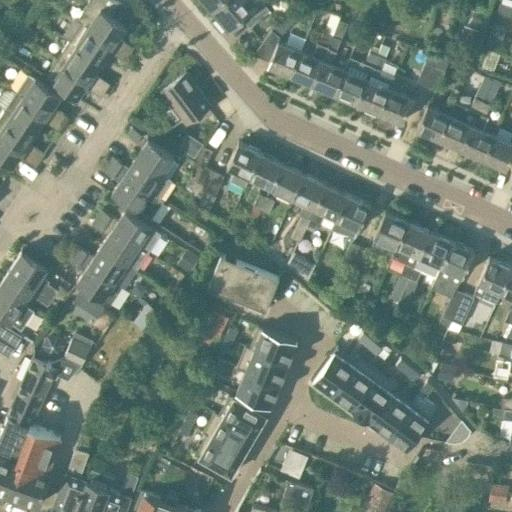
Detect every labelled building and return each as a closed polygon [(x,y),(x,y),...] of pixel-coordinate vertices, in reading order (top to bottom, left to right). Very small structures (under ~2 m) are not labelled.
[(81,20),(80,21),(114,43),(120,47),(129,53),(134,46),(119,36),(126,25),(118,20),(128,5),(119,0),(88,0),(77,18),(81,20)] [(207,0),(215,8),(224,0),(207,0)] [(257,4),(254,0),(224,0),(215,8),(232,28),(244,17),(253,26),(267,13),(258,3),(257,4)] [(510,13),(511,8),(511,4),(501,1),(498,9),(510,13)] [(280,35),(295,18),(285,11),(271,27),(280,35)] [(348,21),(340,18),(333,34),(341,38),(348,21)] [(103,60),(110,49),(114,43),(80,21),(69,39),(103,60)] [(491,31),(503,36),(506,27),(493,23),(491,31)] [(28,24),(23,31),(32,38),(37,31),(28,24)] [(464,24),(458,44),(473,48),(479,29),(464,24)] [(300,49),(305,37),(290,30),(285,42),(278,39),(268,62),(291,72),(301,49),(300,49)] [(291,72),(314,81),(323,58),(328,46),(333,34),(325,31),(321,41),(318,40),(312,53),(301,49),(291,72)] [(503,36),(491,31),(488,40),(500,44),(503,36)] [(336,49),(341,38),(333,34),(328,46),(336,49)] [(58,57),(91,78),(96,71),(103,60),(69,39),(58,57)] [(382,42),(377,53),(386,56),(390,45),(382,42)] [(120,47),(116,53),(125,59),(129,53),(120,47)] [(350,55),(345,68),(336,91),(358,100),(367,77),(373,64),(377,53),(370,50),(365,61),(350,55)] [(377,53),(373,64),(367,77),(358,100),(379,109),(389,86),(395,73),(381,68),(386,56),(377,53)] [(97,82),(91,78),(58,57),(46,76),(79,97),(86,85),(102,95),(106,88),(97,82)] [(331,62),(323,58),(314,81),(336,91),(345,68),(331,62)] [(436,64),(426,60),(417,80),(428,84),(436,64)] [(436,64),(428,84),(437,88),(445,69),(436,64)] [(29,71),(16,89),(49,111),(61,92),(29,71)] [(186,71),(163,88),(187,121),(210,104),(186,71)] [(97,82),(106,88),(111,81),(101,75),(97,82)] [(481,84),(476,96),(483,99),(488,87),(481,84)] [(402,119),(412,96),(389,86),(379,109),(402,119)] [(488,87),(483,99),(491,103),(497,90),(489,86),(489,87),(488,87)] [(16,90),(4,107),(37,129),(49,111),(16,89),(16,90)] [(462,146),(483,99),(476,96),(471,107),(456,100),(450,112),(451,113),(440,136),(462,146)] [(484,156),(495,133),(483,127),(488,115),(486,114),(491,103),(483,99),(462,146),(484,156)] [(440,136),(451,113),(450,112),(427,102),(417,126),(440,136)] [(4,107),(0,113),(0,130),(25,147),(25,146),(30,140),(37,129),(4,107)] [(60,108),(56,115),(65,121),(69,115),(60,108)] [(65,121),(56,115),(55,116),(51,122),(60,128),(65,121)] [(138,139),(139,140),(144,131),(135,125),(129,133),(138,139)] [(0,130),(0,156),(13,165),(20,154),(36,164),(41,157),(32,151),(25,147),(0,130)] [(507,166),(511,154),(511,140),(495,133),(484,156),(507,166)] [(203,143),(189,135),(180,149),(194,158),(203,143)] [(141,155),(166,172),(171,174),(179,162),(174,159),(178,153),(152,137),(147,145),(141,155)] [(239,140),(227,164),(235,168),(231,178),(246,185),(251,175),(262,151),(239,140)] [(32,151),(41,157),(45,151),(36,144),(32,151)] [(205,165),(213,149),(204,144),(188,176),(198,181),(205,165)] [(262,151),(251,175),(272,186),(284,161),(262,151)] [(125,161),(116,155),(110,163),(120,168),(125,161)] [(128,174),(161,194),(172,178),(169,177),(171,174),(166,172),(141,155),(133,166),(128,174)] [(284,161),(272,186),(294,196),(305,171),(284,161)] [(110,163),(105,171),(114,177),(120,168),(110,163)] [(195,194),(202,197),(206,189),(215,170),(205,165),(198,181),(188,176),(181,191),(193,200),(195,194)] [(206,189),(215,194),(225,174),(215,170),(206,189)] [(302,214),(291,236),(300,240),(306,226),(311,217),(317,205),(328,182),(305,171),(294,196),(304,201),(299,213),(302,214)] [(128,174),(116,192),(152,215),(163,199),(159,197),(161,194),(128,174)] [(311,217),(306,226),(314,230),(319,219),(321,221),(333,226),(349,192),(328,182),(317,205),(311,217)] [(259,192),(254,203),(255,204),(262,207),(267,195),(259,192)] [(333,226),(332,227),(346,232),(345,244),(348,245),(351,239),(357,234),(371,203),(349,192),(333,226)] [(267,195),(262,207),(270,211),(275,199),(267,195)] [(255,204),(252,211),(259,214),(262,207),(255,204)] [(102,207),(98,212),(118,226),(142,242),(150,248),(162,231),(154,225),(154,224),(130,208),(121,221),(102,207)] [(374,238),(371,245),(393,255),(399,242),(409,219),(387,209),(376,232),(374,237),(374,238)] [(102,229),(103,228),(111,235),(105,244),(130,260),(138,266),(150,248),(142,242),(118,226),(98,212),(92,222),(102,229)] [(406,263),(391,296),(399,300),(404,290),(410,277),(421,252),(431,228),(409,219),(399,242),(393,255),(392,256),(406,263)] [(421,252),(410,277),(417,280),(422,268),(436,274),(437,275),(443,262),(454,239),(431,228),(421,252)] [(209,230),(205,236),(210,239),(214,233),(209,230)] [(348,245),(342,259),(352,264),(361,244),(351,239),(348,245)] [(437,275),(432,285),(451,294),(443,314),(453,319),(466,291),(456,286),(465,272),(476,248),(454,239),(443,262),(437,275)] [(138,266),(130,260),(105,244),(97,256),(78,243),(74,248),(93,261),(124,282),(126,284),(138,266)] [(361,244),(352,264),(361,267),(370,248),(361,244)] [(25,247),(13,266),(38,283),(44,287),(55,294),(58,288),(48,281),(50,279),(43,274),(50,264),(25,247)] [(187,247),(177,262),(190,271),(200,256),(187,247)] [(79,264),(88,270),(80,281),(111,302),(124,282),(93,261),(74,248),(68,257),(78,265),(79,264)] [(295,251),(289,261),(299,267),(305,257),(295,251)] [(224,254),(211,284),(257,303),(253,312),(265,316),(273,296),(281,277),(224,254)] [(480,279),(474,291),(497,301),(503,289),(511,267),(511,264),(490,255),(480,279)] [(38,283),(13,266),(0,285),(25,301),(38,283)] [(511,267),(503,289),(511,293),(511,267)] [(0,285),(0,284),(0,311),(23,327),(35,309),(25,302),(25,301),(0,285)] [(48,303),(55,294),(44,287),(38,296),(48,303)] [(70,307),(98,320),(107,302),(79,288),(70,307)] [(404,290),(399,300),(407,303),(411,293),(404,290)] [(466,291),(453,319),(462,323),(475,295),(466,291)] [(152,333),(167,313),(154,304),(139,324),(152,333)] [(0,348),(10,355),(23,334),(0,319),(0,348)] [(259,323),(250,344),(289,360),(297,339),(259,323)] [(231,324),(226,335),(233,338),(238,327),(231,324)] [(159,365),(174,341),(156,330),(141,354),(159,365)] [(364,330),(358,336),(368,343),(373,337),(364,330)] [(226,335),(220,346),(228,349),(233,338),(226,335)] [(82,364),(91,344),(73,336),(63,356),(82,364)] [(373,337),(368,343),(377,351),(382,345),(373,337)] [(511,342),(502,340),(499,354),(511,356),(511,359),(511,358),(511,342)] [(246,342),(236,366),(245,369),(279,383),(289,360),(250,344),(246,342)] [(338,344),(313,378),(332,391),(356,357),(338,344)] [(356,357),(332,391),(351,405),(378,367),(359,353),(356,357)] [(31,424),(32,422),(57,365),(34,355),(8,415),(31,424)] [(401,356),(396,362),(405,370),(411,363),(401,356)] [(220,357),(215,368),(222,372),(227,361),(220,357)] [(411,363),(405,370),(415,377),(420,371),(411,363)] [(440,364),(436,377),(449,380),(452,368),(440,364)] [(378,367),(351,405),(370,419),(392,389),(398,381),(378,367)] [(245,369),(237,390),(270,404),(279,383),(245,369)] [(427,393),(434,383),(427,378),(420,387),(427,393)] [(209,381),(204,392),(211,395),(216,385),(209,381)] [(392,389),(370,419),(389,432),(410,403),(392,389)] [(230,391),(219,411),(255,432),(266,412),(230,391)] [(502,405),(505,406),(511,406),(511,396),(503,395),(502,405)] [(94,396),(88,405),(94,409),(100,401),(94,396)] [(195,398),(190,409),(197,412),(203,401),(195,398)] [(410,403),(389,432),(407,446),(429,416),(410,403)] [(511,406),(505,406),(503,416),(511,417),(511,426),(509,441),(511,441),(511,406)] [(215,409),(203,430),(207,433),(243,453),(255,432),(219,411),(215,409)] [(8,415),(3,428),(0,435),(0,449),(19,456),(31,424),(8,415)] [(468,434),(471,428),(462,417),(446,439),(455,441),(462,439),(468,434)] [(185,420),(180,430),(187,434),(192,423),(185,420)] [(22,457),(9,492),(39,504),(59,451),(56,450),(62,433),(36,424),(32,422),(31,424),(19,456),(22,457)] [(207,433),(195,452),(232,473),(243,453),(207,433)] [(52,508),(62,511),(100,511),(103,506),(94,503),(96,498),(82,493),(88,478),(80,476),(89,450),(76,445),(67,471),(66,470),(52,508)] [(0,488),(9,492),(22,457),(19,456),(0,449),(0,488)] [(467,460),(460,485),(490,490),(492,480),(495,465),(467,460)] [(169,462),(163,477),(180,484),(186,469),(169,462)] [(125,511),(132,494),(131,494),(139,474),(128,470),(120,490),(111,487),(115,474),(92,466),(88,478),(82,493),(96,498),(94,503),(103,506),(100,511),(125,511)] [(308,508),(314,485),(289,478),(282,501),(308,508)] [(492,480),(490,490),(507,493),(509,484),(492,480)] [(382,511),(394,491),(375,481),(362,506),(374,511),(382,511)] [(146,489),(137,511),(169,511),(176,494),(167,491),(166,496),(146,489)] [(506,503),(507,493),(490,490),(489,500),(506,503)] [(176,494),(169,511),(201,511),(202,509),(180,501),(177,500),(178,496),(176,494)]
